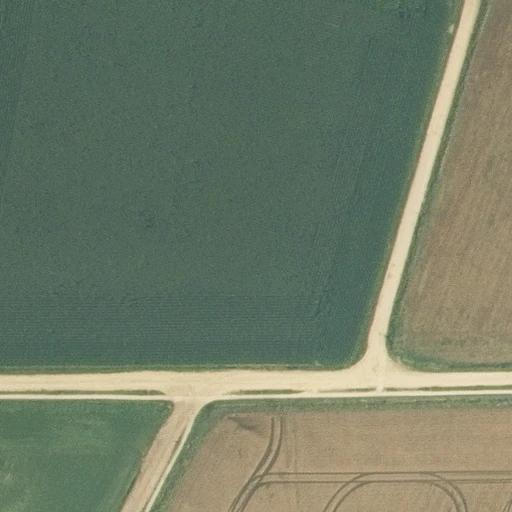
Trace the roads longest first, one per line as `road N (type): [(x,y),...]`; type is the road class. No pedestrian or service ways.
road 1 (track): [(470,0),(366,381)]
road 2 (track): [(0,382),(195,382)]
road 3 (track): [(195,382),(366,381)]
road 4 (track): [(128,511),(195,382)]
road 5 (track): [(366,381),(511,380)]
